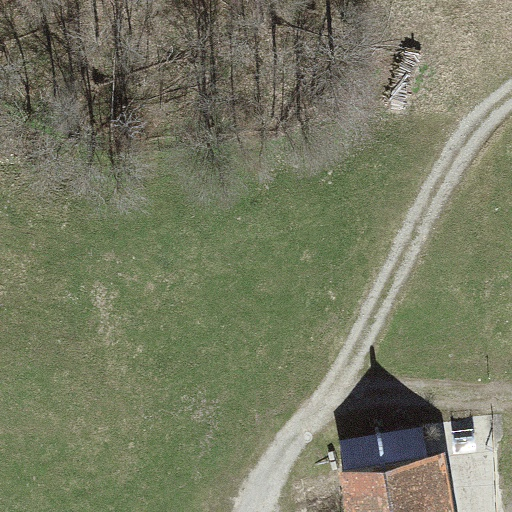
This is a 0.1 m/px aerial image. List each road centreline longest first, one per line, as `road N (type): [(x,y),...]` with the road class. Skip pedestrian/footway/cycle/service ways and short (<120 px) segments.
road 1 (track): [(511,108),(356,208),(266,502)]
road 2 (track): [(255,511),(348,430),(449,397),(511,393)]
